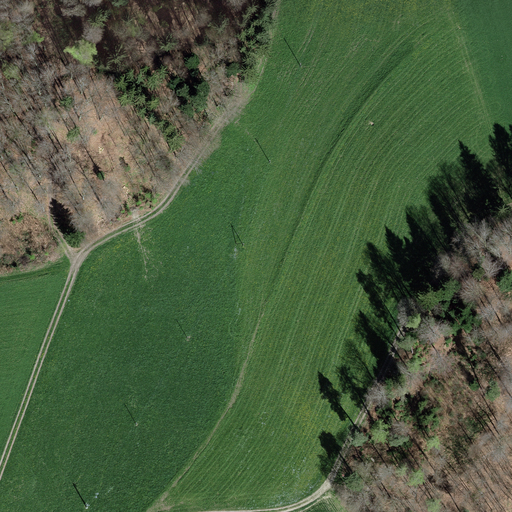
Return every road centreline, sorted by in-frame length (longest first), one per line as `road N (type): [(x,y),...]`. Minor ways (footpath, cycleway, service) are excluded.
road 1 (track): [(0,470),(83,252),(165,202),(233,105),(237,47),(225,0)]
road 2 (track): [(265,511),(305,501),(328,481),(429,286)]
